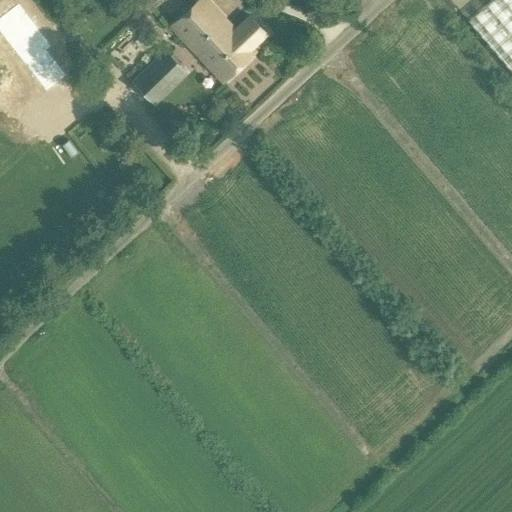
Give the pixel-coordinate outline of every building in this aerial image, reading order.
[(140,0),(150,10),(161,0),(140,0)] [(235,29),(208,0),(198,0),(171,25),(222,81),(255,51),(252,47),(267,33),(251,15),(235,29)] [(511,0),(491,0),(469,19),(511,68),(511,0)] [(22,13),(0,31),(0,37),(50,103),(76,83),(22,13)] [(155,102),(186,71),(166,50),(134,80),(155,102)]
